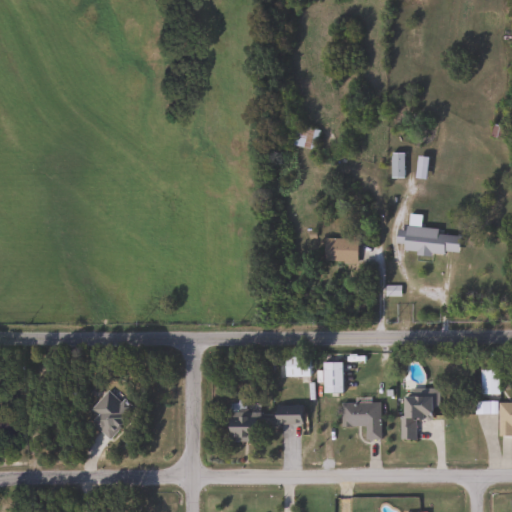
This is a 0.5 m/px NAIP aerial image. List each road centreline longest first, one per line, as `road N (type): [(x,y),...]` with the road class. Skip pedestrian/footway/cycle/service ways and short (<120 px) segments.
road 1 (residential): [(511,336),(0,336)]
road 2 (residential): [(511,473),(0,473)]
road 3 (residential): [(194,339),(194,511)]
